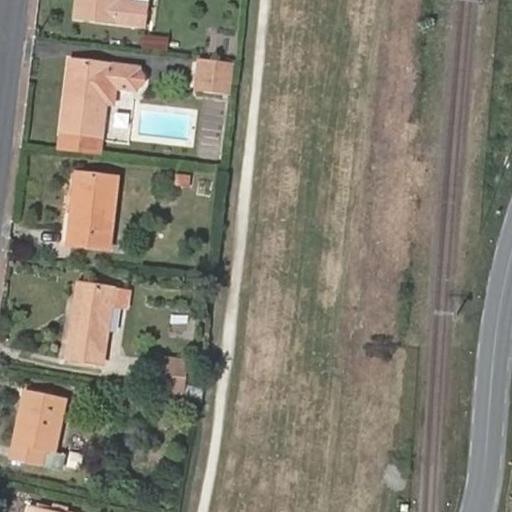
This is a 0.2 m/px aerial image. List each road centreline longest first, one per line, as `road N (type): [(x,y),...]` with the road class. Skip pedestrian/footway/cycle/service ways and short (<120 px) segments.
road 1 (residential): [(0,262),(23,0)]
road 2 (secondary): [(477,511),(511,256)]
